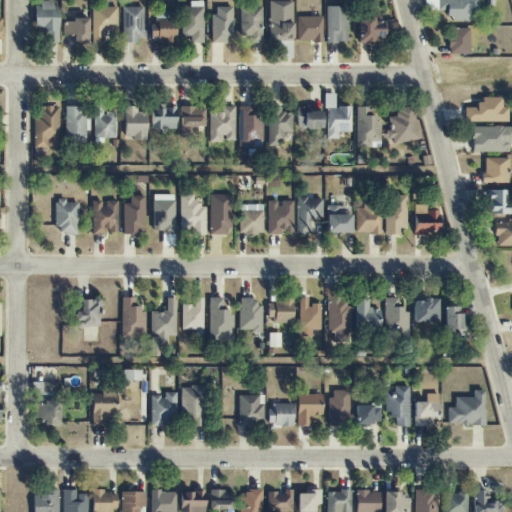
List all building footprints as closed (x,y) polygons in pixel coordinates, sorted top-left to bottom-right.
[(471,21),(471,12),(477,12),(476,0),(423,0),(424,11),(445,11),(445,21),(471,21)] [(292,2),(269,1),(268,40),(291,41),(292,2)] [(202,2),(189,2),(189,7),(180,8),(180,35),(189,35),(189,43),(202,43),(202,2)] [(261,8),(254,8),(254,2),(239,3),(240,37),(247,37),(247,44),(261,43),(261,8)] [(58,42),(57,3),(34,4),(35,42),(58,42)] [(92,44),(101,44),(101,32),(117,32),(116,7),(91,8),(92,44)] [(142,7),(122,8),(122,42),(143,42),(142,7)] [(325,43),(346,43),(345,7),(325,7),(325,43)] [(232,41),(230,8),(211,8),(213,42),(232,41)] [(150,41),(174,42),(175,12),(155,12),(154,25),(150,24),(150,41)] [(295,17),(296,42),(321,42),(320,17),(295,17)] [(356,18),(357,44),(374,44),(374,39),(381,39),(381,17),(356,18)] [(87,20),(63,20),(63,36),(72,36),(72,43),(87,43),(87,20)] [(468,29),(448,29),(448,54),(468,54),(468,29)] [(501,98),(477,98),(477,108),(465,108),(465,122),(506,123),(506,107),(501,107),(501,98)] [(411,106),(395,109),(396,116),(389,117),(391,130),(386,131),(389,145),(417,141),(411,106)] [(33,148),(58,148),(57,107),(36,107),(36,115),(32,116),(33,148)] [(63,142),(84,142),(85,108),(64,107),(63,142)] [(145,112),(136,112),(136,107),(123,107),(124,140),(145,139),(145,112)] [(234,142),(233,107),(219,107),(219,110),(208,110),(208,142),(234,142)] [(238,147),(261,148),(261,116),(253,115),(254,107),(239,107),(238,147)] [(320,130),(321,112),(309,112),(309,108),(297,107),(296,129),(320,130)] [(379,119),(369,119),(369,107),(355,107),(354,148),(379,148),(379,119)] [(151,129),(174,130),(175,109),(151,108),(151,129)] [(204,108),(179,108),(179,138),(197,138),(197,127),(203,127),(204,108)] [(267,147),(280,146),(280,133),(291,133),(291,113),(280,113),(280,108),(266,108),(267,147)] [(471,152),(507,153),(507,145),(511,144),(511,127),(471,127),(471,152)] [(507,158),(482,159),(483,184),(508,183),(507,158)] [(507,190),(487,191),(488,215),(507,215),(507,190)] [(151,233),(173,233),(173,195),(151,195),(151,233)] [(230,196),(208,195),(208,236),(229,236),(230,196)] [(404,196),(385,196),(384,235),(404,236),(404,196)] [(122,234),(143,235),(144,197),(129,197),(129,204),(122,204),(122,234)] [(204,233),(204,206),(194,206),(193,197),(178,197),(178,233),(204,233)] [(321,199),(296,198),(295,235),(309,235),(310,221),(320,221),(321,199)] [(77,234),(76,203),(64,203),(64,199),(54,199),(55,235),(77,234)] [(117,232),(116,201),(103,202),(103,201),(90,202),(91,235),(105,235),(105,232),(117,232)] [(292,202),(278,201),(278,202),(266,201),(266,235),(281,235),(281,233),(291,233),(292,202)] [(354,234),(378,234),(379,203),(362,203),(362,209),(355,209),(354,234)] [(262,235),(262,206),(238,205),(237,234),(262,235)] [(414,235),(438,235),(437,211),(429,211),(429,205),(414,205),(414,235)] [(350,233),(350,207),(326,206),(326,233),(350,233)] [(511,222),(494,223),(494,247),(511,246),(511,222)] [(326,290),(325,333),(349,333),(349,304),(340,304),(340,290),(326,290)] [(144,309),(134,309),(134,298),(120,298),(120,338),(144,337),(144,309)] [(149,312),(149,357),(157,357),(157,344),(166,344),(166,337),(174,337),(175,298),(165,298),(165,312),(149,312)] [(232,313),(221,313),(222,299),(208,298),(207,341),(222,341),(222,335),(232,336),(232,313)] [(319,304),(307,304),(307,299),(298,298),(297,336),(309,336),(310,330),(319,331),(319,304)] [(407,310),(397,310),(397,298),(383,299),(384,338),(408,338),(407,310)] [(180,306),(180,330),(202,330),(202,299),(194,299),(194,306),(180,306)] [(238,332),(260,332),(261,306),(254,306),(254,299),(238,299),(238,332)] [(99,301),(75,300),(74,328),(98,329),(99,301)] [(378,329),(378,309),(367,309),(368,300),(355,300),(354,328),(378,329)] [(413,300),(412,323),(437,323),(437,300),(413,300)] [(267,323),(291,324),(291,302),(268,301),(267,323)] [(462,314),(455,314),(455,307),(444,307),(443,334),(461,334),(462,314)] [(139,371),(122,371),(122,381),(139,381),(139,371)] [(58,425),(58,401),(47,401),(47,395),(54,395),(54,383),(32,383),(32,387),(37,387),(37,425),(58,425)] [(190,427),(204,426),(203,387),(180,387),(180,421),(190,421),(190,427)] [(408,387),(393,387),(393,394),(385,394),(385,419),(394,419),(394,427),(407,427),(408,387)] [(106,420),(116,420),(115,389),(100,390),(100,394),(90,394),(91,426),(106,426),(106,420)] [(482,425),(483,391),(472,390),(472,397),(454,397),(454,408),(446,408),(446,425),(482,425)] [(347,391),(327,391),(328,426),(348,426),(347,391)] [(174,393),(163,393),(163,396),(148,397),(149,427),(164,427),(164,420),(175,419),(174,393)] [(413,426),(438,425),(437,394),(427,395),(427,402),(412,403),(413,426)] [(295,395),(295,427),(309,427),(309,416),(320,416),(320,395),(295,395)] [(257,396),(237,396),(237,425),(262,426),(262,405),(257,405),(257,396)] [(291,427),(291,404),(268,404),(267,426),(291,427)] [(355,424),(378,424),(379,407),(355,407),(355,424)] [(75,491),(62,490),(61,511),(85,511),(87,495),(75,494),(75,491)] [(291,511),(291,490),(281,490),(282,493),(265,493),(265,511),(291,511)] [(435,511),(435,490),(413,491),(413,511),(435,511)] [(56,511),(57,491),(48,491),(48,496),(32,495),(31,511),(56,511)] [(174,511),(174,491),(148,492),(148,511),(174,511)] [(202,511),(203,492),(179,491),(178,511),(202,511)] [(232,492),(208,491),(208,510),(232,511),(232,492)] [(260,511),(261,491),(239,491),(238,511),(260,511)] [(378,511),(379,492),(355,491),(354,511),(378,511)] [(486,491),(472,491),(472,511),(502,511),(502,502),(486,502),(486,491)] [(115,492),(91,492),(90,511),(109,511),(109,510),(116,510),(115,492)] [(144,493),(120,492),(119,511),(138,511),(138,508),(143,508),(144,493)] [(295,511),(313,511),(313,505),(319,505),(320,492),(296,492),(295,511)] [(325,492),(325,511),(349,511),(350,492),(325,492)] [(409,511),(409,499),(401,499),(401,493),(383,492),(382,511),(409,511)] [(466,511),(467,494),(442,493),(441,511),(466,511)]
